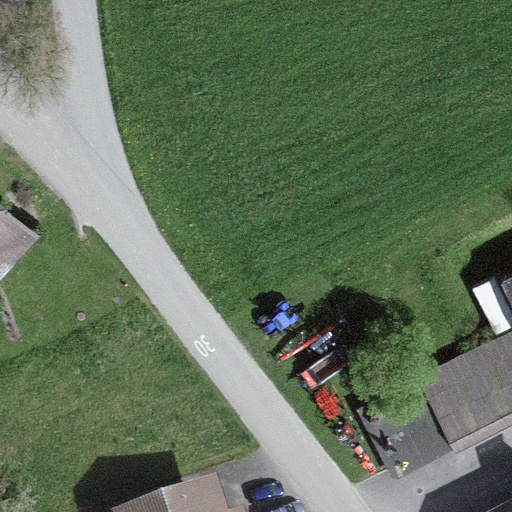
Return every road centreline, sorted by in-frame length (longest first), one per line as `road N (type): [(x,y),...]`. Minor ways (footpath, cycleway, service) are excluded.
road 1 (unclassified): [(338,511),(107,227)]
road 2 (residential): [(107,227),(74,0)]
road 3 (unclassified): [(107,227),(0,102)]
